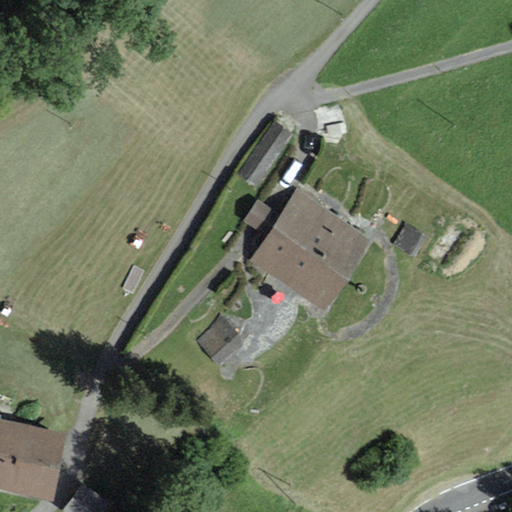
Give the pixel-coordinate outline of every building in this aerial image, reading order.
[(296,137),(278,124),(242,177),(260,189),(296,137)] [(374,236),(303,191),(288,214),(263,198),(250,219),(270,232),(255,256),(332,304),(374,236)] [(220,359),(247,334),(225,310),(198,335),(220,359)] [(57,431),(0,421),(0,487),(47,495),(57,431)] [(80,477),(64,503),(78,511),(90,511),(104,492),(80,477)]
